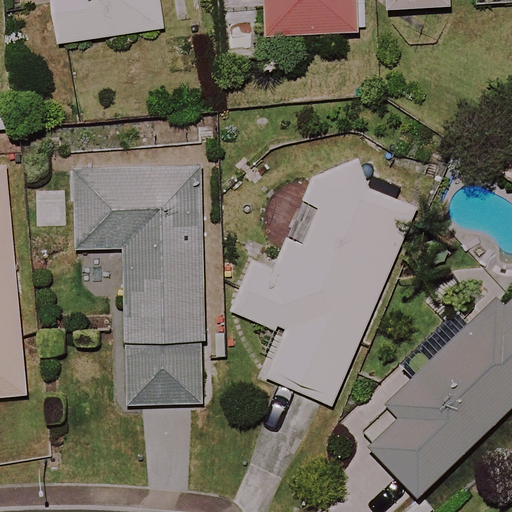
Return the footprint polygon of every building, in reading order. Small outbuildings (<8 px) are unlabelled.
[(47,0),(54,44),(162,29),(158,0),(47,0)] [(261,0),(262,35),(353,32),(351,0),(261,0)] [(5,167),(0,167),(0,396),(25,394),(5,167)] [(200,406),(198,171),(76,172),(76,248),(119,248),(121,406),(200,406)] [(336,182),(308,247),(288,238),(273,272),(251,262),(230,309),(285,333),(266,376),(329,404),(384,281),(413,216),(336,182)] [(511,404),(511,280),(358,429),(420,493),(511,404)] [(511,449),(505,445),(496,443),(487,444),(480,448),(473,454),(469,462),(467,470),(468,479),(472,487),(478,493),(485,497),(494,499),(502,498),(510,495),(511,493),(511,449)]
